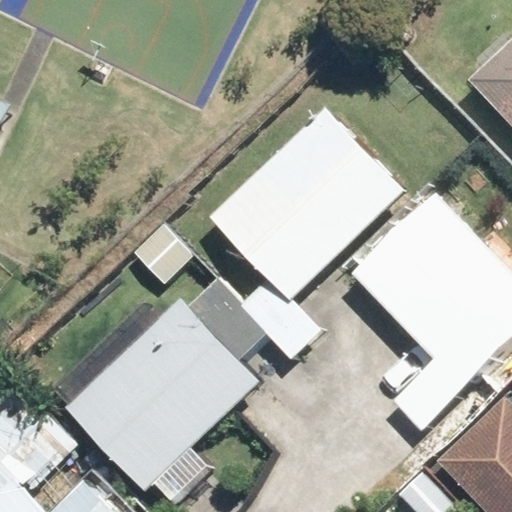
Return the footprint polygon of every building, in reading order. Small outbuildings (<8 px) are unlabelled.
[(0,137),(39,55),(0,36),(0,137)] [(511,61),(500,71),(511,85),(511,61)] [(348,115),(236,221),(307,296),(419,190),(348,115)] [(511,264),(456,203),(372,280),(475,392),(511,357),(511,264)] [(94,403),(169,483),(276,383),(201,303),(94,403)] [(95,511),(69,511),(48,489),(22,461),(63,427),(19,374),(0,389),(0,511),(134,511),(116,492),(95,511)] [(511,511),(511,415),(459,461),(504,511),(511,511)]
